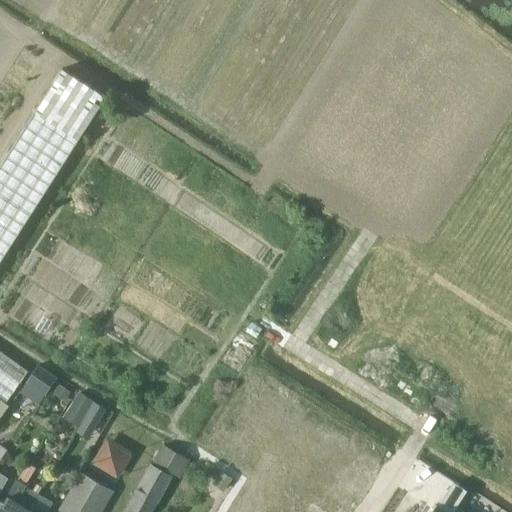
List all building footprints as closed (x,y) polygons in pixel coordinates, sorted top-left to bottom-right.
[(0,417),(8,406),(5,404),(28,371),(0,351),(0,262),(106,96),(62,69),(0,165),(0,417)] [(20,392),(40,405),(58,377),(38,364),(20,392)] [(94,401),(79,392),(64,417),(79,426),(94,401)] [(92,463),(120,478),(134,452),(107,437),(92,463)] [(153,462),(180,478),(191,460),(163,444),(153,462)] [(152,511),(172,479),(149,466),(122,511),(152,511)] [(102,511),(114,491),(81,472),(57,511),(102,511)] [(26,487),(16,481),(3,502),(0,507),(0,511),(21,511),(28,501),(20,497),(26,487)] [(465,491),(454,484),(446,496),(457,504),(465,491)] [(47,511),(35,505),(40,496),(33,492),(28,501),(21,511),(47,511)]
